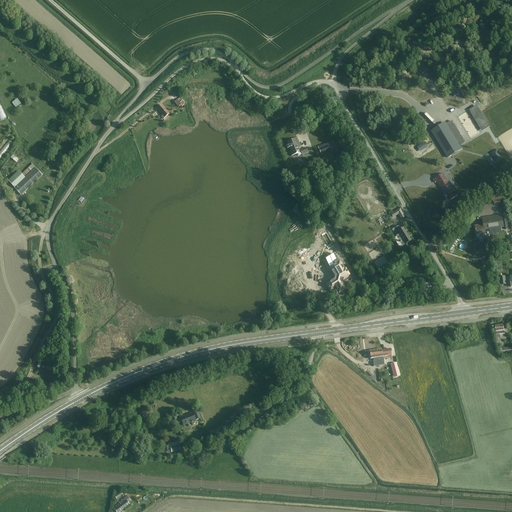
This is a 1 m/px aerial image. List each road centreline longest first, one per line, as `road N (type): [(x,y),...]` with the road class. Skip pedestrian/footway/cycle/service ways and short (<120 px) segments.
road 1 (secondary): [(78,399),(205,350),(461,313)]
road 2 (unclassified): [(106,134),(48,226),(74,320),(75,390)]
road 3 (unclassified): [(335,88),(461,313)]
road 4 (unclassified): [(237,68),(257,85),(285,83),(406,1)]
road 5 (unclassified): [(106,134),(190,63),(217,58),(237,68)]
road 6 (unclassified): [(147,84),(49,0)]
